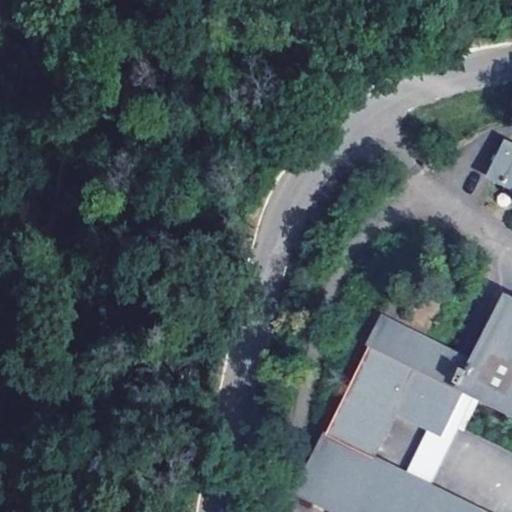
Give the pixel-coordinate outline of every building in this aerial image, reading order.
[(317,0),(304,0),(309,23),(321,20),(317,0)] [(511,147),(509,146),(492,181),(511,190),(511,147)] [(475,405),(511,422),(511,302),(509,301),(477,366),(461,398),(466,400),(475,405)] [(386,321),(370,353),(336,418),(327,436),(296,499),(321,511),(480,511),(434,489),(408,476),(379,462),(400,419),(430,434),(444,442),(466,400),(461,398),(477,366),(386,321)] [(430,434),(408,476),(434,489),(475,405),(466,400),(444,442),(430,434)]
